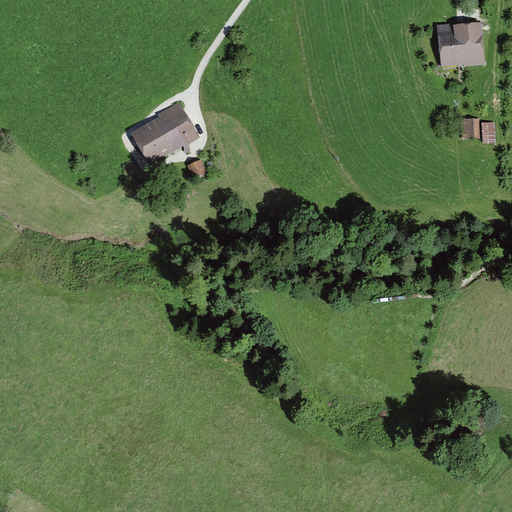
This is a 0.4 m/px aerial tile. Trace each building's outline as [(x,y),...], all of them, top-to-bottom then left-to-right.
[(456,25),(439,27),(443,62),(456,61),(456,58),(475,56),(476,64),(486,63),(482,34),(481,34),(480,25),(474,26),(456,28),(456,25)] [(190,142),(202,135),(181,102),(159,116),(163,123),(157,127),(155,124),(135,135),(150,160),(170,149),(169,146),(186,136),(190,142)] [(478,138),(478,119),(462,120),(463,139),(478,138)] [(493,123),(484,124),(484,143),(494,142),(493,123)] [(205,174),(201,164),(192,167),(196,177),(205,174)]
